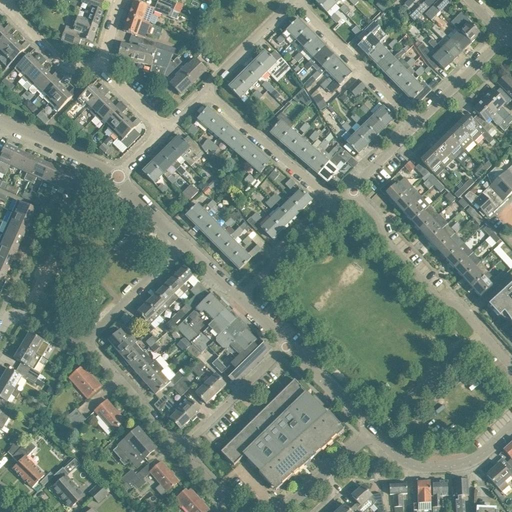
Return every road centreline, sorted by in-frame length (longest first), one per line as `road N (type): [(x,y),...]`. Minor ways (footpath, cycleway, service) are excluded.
road 1 (residential): [(511,368),(350,186)]
road 2 (residential): [(334,200),(202,89)]
road 3 (residential): [(416,120),(295,2)]
road 4 (residential): [(511,424),(459,463),(424,467),(399,460),(370,429)]
road 5 (residential): [(287,349),(179,450)]
road 6 (residential): [(87,344),(187,244)]
road 7 (residential): [(179,450),(87,344)]
road 8 (residential): [(239,297),(334,200)]
road 9 (unclassified): [(120,174),(0,125)]
road 10 (residential): [(202,89),(295,2)]
road 11 (residential): [(273,511),(370,429)]
road 12 (unclassified): [(98,72),(72,69),(0,1)]
road 13 (residential): [(416,120),(503,34)]
